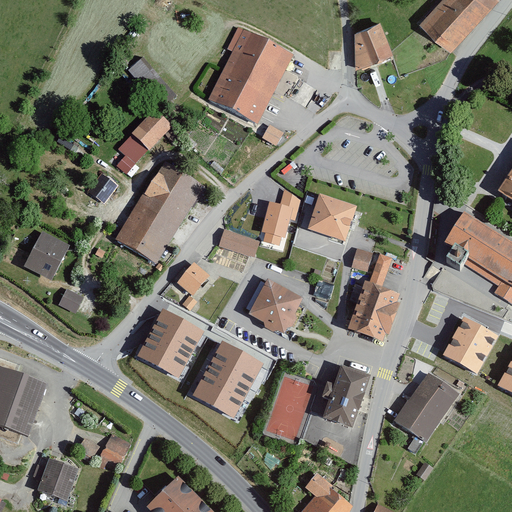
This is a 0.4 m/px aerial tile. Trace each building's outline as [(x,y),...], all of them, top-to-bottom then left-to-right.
[(501,0),(447,0),(426,24),(456,51),(501,0)] [(377,20),(351,30),(351,62),(353,68),(390,52),(377,20)] [(289,55),(241,30),(204,100),(253,125),(289,55)] [(156,86),(169,101),(176,95),(143,57),(129,69),(149,92),(156,86)] [(129,136),(116,149),(123,156),(115,164),(123,173),(166,130),(149,113),(127,134),(129,136)] [(280,134),(266,126),(258,140),(273,148),(280,134)] [(511,160),(491,192),(511,206),(511,160)] [(200,185),(161,161),(112,240),(151,264),(200,185)] [(274,237),(287,240),(298,194),(284,191),(280,205),(271,202),(261,241),(272,244),(274,237)] [(351,208),(313,195),(301,229),(339,242),(351,208)] [(511,247),(461,215),(451,231),(441,248),(502,286),(496,296),(511,306),(511,247)] [(258,241),(222,229),(217,246),(253,257),(258,241)] [(64,245),(37,230),(18,266),(45,280),(64,245)] [(369,254),(356,249),(349,268),(362,273),(369,254)] [(205,275),(191,262),(174,283),(188,295),(205,275)] [(300,298),(263,279),(244,315),(281,334),(300,298)] [(395,294),(359,281),(342,330),(378,342),(395,294)] [(330,297),(333,284),(318,282),(316,294),(330,297)] [(80,298),(63,289),(54,305),(72,314),(80,298)] [(195,302),(187,297),(181,305),(188,311),(195,302)] [(205,336),(164,314),(138,363),(179,385),(205,336)] [(495,336),(465,320),(447,355),(477,371),(495,336)] [(264,368),(221,346),(192,402),(235,424),(264,368)] [(511,361),(500,385),(511,391),(511,361)] [(364,377),(335,367),(317,419),(346,429),(364,377)] [(43,385),(0,369),(0,428),(24,437),(43,385)] [(456,393),(425,372),(391,422),(422,443),(456,393)] [(128,444),(108,435),(94,469),(114,477),(128,444)] [(91,459),(101,447),(87,436),(78,448),(91,459)] [(74,470),(44,459),(32,491),(63,502),(74,470)] [(431,469),(422,463),(413,475),(422,481),(431,469)] [(312,497),(298,511),(345,511),(349,507),(328,490),(327,484),(313,474),(301,488),(312,497)] [(207,511),(172,476),(140,508),(143,511),(207,511)]
